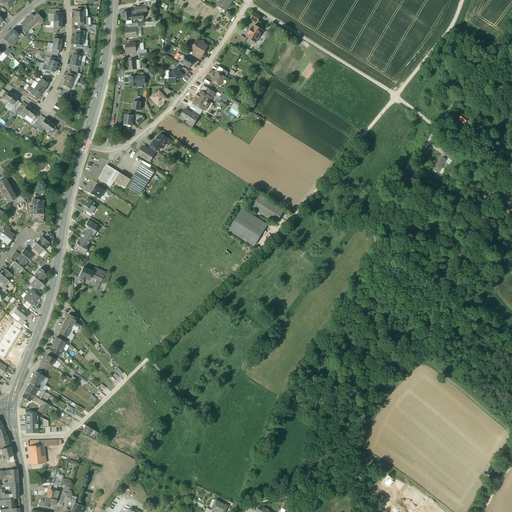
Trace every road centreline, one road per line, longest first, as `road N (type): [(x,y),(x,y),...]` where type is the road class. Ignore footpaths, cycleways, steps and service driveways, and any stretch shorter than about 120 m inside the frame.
road 1 (track): [(129,382),(294,216),(449,30),(462,0)]
road 2 (track): [(233,506),(282,400),(373,257)]
road 3 (secondary): [(11,407),(51,290),(82,147)]
road 4 (residential): [(82,147),(115,149),(157,123),(213,56),(246,0)]
road 5 (track): [(451,511),(359,449),(383,396)]
road 6 (secondary): [(82,147),(110,0)]
road 7 (residential): [(15,438),(64,437),(129,382)]
